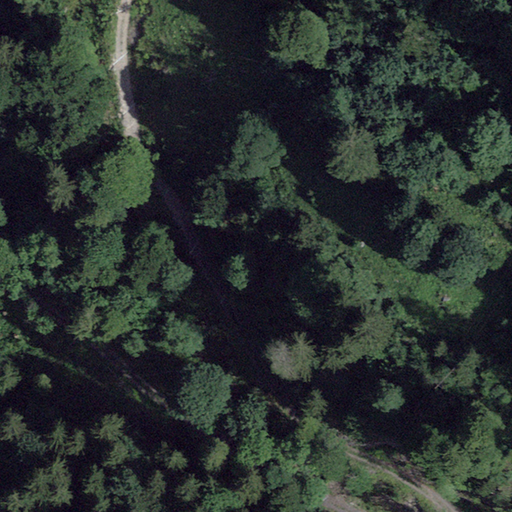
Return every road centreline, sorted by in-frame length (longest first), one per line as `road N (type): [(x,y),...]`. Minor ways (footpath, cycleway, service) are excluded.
road 1 (track): [(450,511),(395,471),(334,445),(264,377),(172,196),(139,149),(120,61),(123,0)]
road 2 (track): [(0,276),(274,470),(350,511)]
